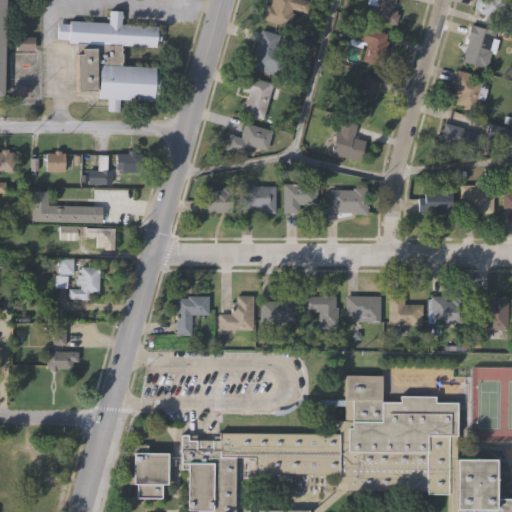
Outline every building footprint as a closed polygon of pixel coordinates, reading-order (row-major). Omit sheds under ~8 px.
[(304,0),(310,2),(306,14),(293,11),(288,28),(260,20),(265,4),(268,5),(269,0),(304,0)] [(394,0),(392,10),(396,11),(395,14),(398,15),(396,25),(367,17),(370,6),(367,5),(368,0),(394,0)] [(511,0),(511,5),(506,4),(501,21),(482,16),(483,12),(472,9),(474,0),(511,0)] [(56,24),(68,24),(68,21),(108,23),(108,11),(121,12),(121,25),(156,27),(156,34),(160,34),(160,42),(154,42),(154,48),(122,47),(121,66),(154,67),(154,74),(159,74),(158,98),(152,98),(152,103),(119,102),(118,112),(105,111),(106,99),(95,98),(95,91),(76,91),(77,54),(81,54),(81,44),(67,44),(67,40),(55,39),(56,24)] [(360,62),(365,44),(362,44),(361,47),(348,44),(349,38),(346,38),(350,23),(388,33),(386,41),(389,42),(387,50),(389,51),(387,58),(384,57),(381,68),(360,62)] [(494,30),(492,38),(498,40),(494,54),(490,52),(485,68),(460,61),(466,39),(465,39),(469,23),(494,30)] [(278,34),(275,45),(288,49),(280,76),(247,66),(258,28),(278,34)] [(472,73),(470,80),(487,85),(482,101),(474,99),(470,112),(459,109),(460,105),(453,103),(455,96),(451,95),(452,88),(449,87),(454,68),(472,73)] [(364,74),(380,78),(376,94),(371,93),(368,103),(371,104),(367,118),(346,112),(356,77),(362,79),(364,74)] [(272,83),(271,85),(279,88),(277,96),(269,94),(262,119),(241,113),(247,92),(240,91),(244,76),(272,83)] [(239,136),(243,120),(273,128),(266,150),(251,146),(248,156),(222,149),(227,132),(239,136)] [(482,131),(478,147),(462,142),(458,157),(435,150),(440,133),(442,133),(446,121),(482,131)] [(505,141),(484,136),(488,121),(509,126),(505,141)] [(329,155),(334,131),(337,132),(339,122),(354,126),(351,140),(364,142),(360,162),(329,155)] [(14,172),(0,172),(0,147),(7,147),(7,152),(14,152),(14,172)] [(142,171),(117,171),(117,151),(128,151),(128,149),(135,149),(135,151),(142,151),(142,171)] [(64,154),(64,173),(44,173),(45,154),(52,154),(52,151),(59,151),(59,154),(64,154)] [(104,156),(104,172),(110,172),(110,185),(85,184),(86,171),(95,171),(95,156),(104,156)] [(232,187),(232,214),(198,213),(198,197),(202,197),(202,191),(207,191),(207,184),(213,184),(213,189),(221,189),(221,187),(232,187)] [(450,184),(450,212),(416,211),(416,197),(422,197),(422,191),(436,191),(436,184),(450,184)] [(314,195),(314,206),(298,206),(298,216),(282,216),(282,185),(317,185),(317,195),(314,195)] [(494,189),(494,215),(474,215),(474,209),(463,209),(463,197),(459,197),(459,186),(476,186),(476,189),(494,189)] [(275,188),(275,215),(260,214),(260,210),(238,210),(238,195),(241,195),(241,187),(275,188)] [(368,217),(361,217),(361,216),(351,216),(351,214),(322,214),(322,193),(331,193),(331,190),(354,190),(354,188),(368,188),(368,217)] [(102,207),(101,228),(114,229),(113,252),(102,252),(102,248),(95,248),(95,237),(91,237),(91,241),(77,240),(77,242),(58,241),(58,225),(30,224),(31,192),(48,193),(47,205),(102,207)] [(511,210),(502,209),(502,193),(511,193),(511,210)] [(79,257),(78,271),(74,271),(73,274),(68,274),(68,286),(54,286),(55,265),(47,264),(47,256),(79,257)] [(100,266),(99,294),(90,294),(90,301),(68,300),(68,289),(79,289),(80,285),(74,285),(75,278),(77,278),(77,274),(80,274),(80,266),(100,266)] [(255,293),(254,330),(219,329),(219,313),(230,313),(230,301),(236,301),(236,293),(255,293)] [(381,321),(350,321),(350,315),(345,315),(345,293),(381,293),(381,321)] [(509,329),(504,329),(504,338),(487,338),(487,329),(484,329),(484,325),(475,325),(475,307),(488,307),(488,299),(492,299),(492,293),(509,293),(509,329)] [(297,294),(296,320),(280,320),(280,322),(260,322),(260,299),(276,300),(276,296),(283,296),(283,294),(297,294)] [(422,326),(387,326),(387,294),(405,294),(405,302),(422,302),(422,326)] [(465,324),(433,324),(433,311),(430,311),(430,294),(446,294),(446,299),(451,300),(451,294),(465,294),(465,324)] [(176,299),(187,299),(187,295),(209,295),(208,316),(191,316),(190,337),(175,337),(176,299)] [(337,307),(340,307),(340,328),(318,328),(318,311),(302,311),(302,295),(337,295),(337,307)] [(78,350),(77,361),(72,361),(72,368),(57,368),(57,370),(51,370),(51,368),(46,368),(47,350),(45,350),(45,344),(51,344),(51,350),(78,350)] [(497,498),(511,498),(511,511),(188,511),(188,470),(181,470),(181,435),(196,435),(196,441),(219,440),(219,432),(337,433),(337,420),(345,420),(345,375),(382,375),(382,401),(400,401),(400,395),(436,396),(435,402),(458,402),(457,458),(497,459),(497,498)] [(36,462),(40,462),(40,491),(13,490),(13,447),(36,447),(36,462)] [(127,453),(169,454),(170,486),(161,486),(161,502),(136,501),(136,484),(126,484),(127,453)]
